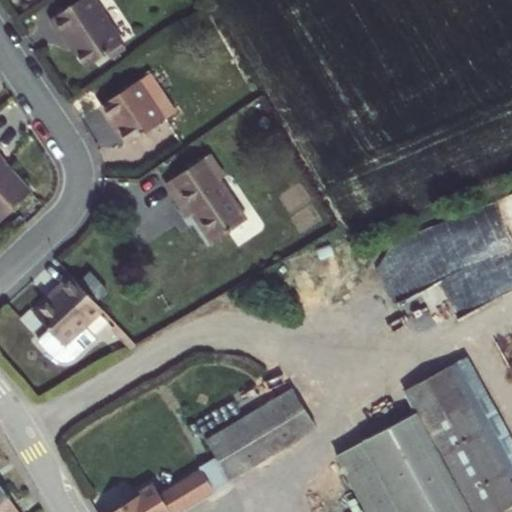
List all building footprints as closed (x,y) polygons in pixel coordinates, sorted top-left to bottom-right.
[(121,41),(94,0),(77,0),(50,18),(59,31),(62,29),(86,66),(121,41)] [(164,120),(138,81),(102,105),(111,119),(114,117),(131,142),(164,120)] [(228,189),(234,185),(210,152),(169,181),(190,214),(195,211),(214,240),(248,217),(228,189)] [(0,222),(32,193),(0,157),(0,222)] [(436,322),(511,288),(511,281),(506,269),(497,273),(490,259),(422,290),(436,322)] [(102,306),(101,305),(69,271),(57,282),(59,285),(33,309),(48,326),(38,335),(53,353),(59,356),(66,356),(72,353),(94,334),(84,323),(102,306)] [(417,414),(364,443),(401,511),(501,511),(511,506),(511,484),(509,478),(511,476),(511,414),(477,351),(404,391),(417,414)] [(246,441),(307,408),(297,390),(236,424),(246,441)] [(319,428),(307,408),(246,441),(236,424),(225,430),(233,444),(216,454),(218,457),(163,488),(175,509),(319,428)] [(401,511),(364,443),(363,442),(337,457),(367,511),(401,511)] [(0,511),(17,511),(0,483),(0,511)] [(144,489),(127,499),(131,506),(148,496),(144,489)] [(157,511),(148,496),(131,506),(119,511),(157,511)]
